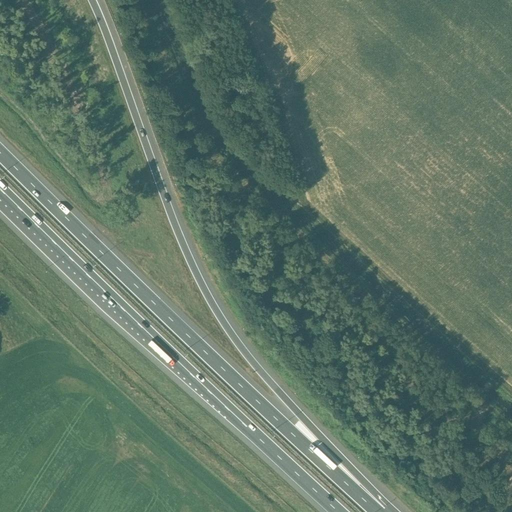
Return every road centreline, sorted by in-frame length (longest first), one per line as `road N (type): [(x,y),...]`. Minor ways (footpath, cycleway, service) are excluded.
road 1 (motorway): [(377,511),(209,299),(92,0)]
road 2 (motorway): [(375,511),(0,155)]
road 3 (motorway): [(0,191),(337,511)]
